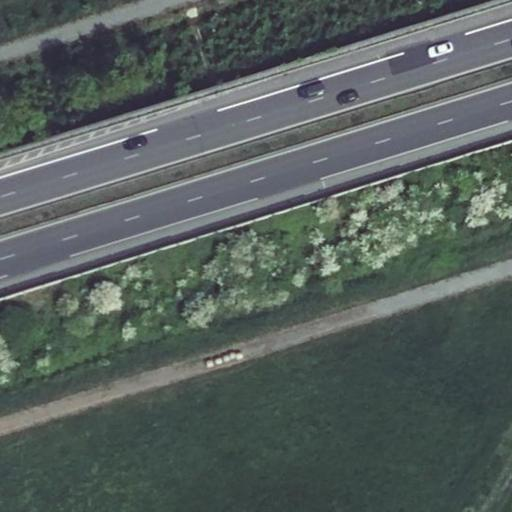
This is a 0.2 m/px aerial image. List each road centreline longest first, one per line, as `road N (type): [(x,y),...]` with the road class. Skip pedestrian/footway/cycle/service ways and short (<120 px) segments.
road 1 (motorway): [(0,261),(511,102)]
road 2 (motorway): [(511,38),(0,196)]
